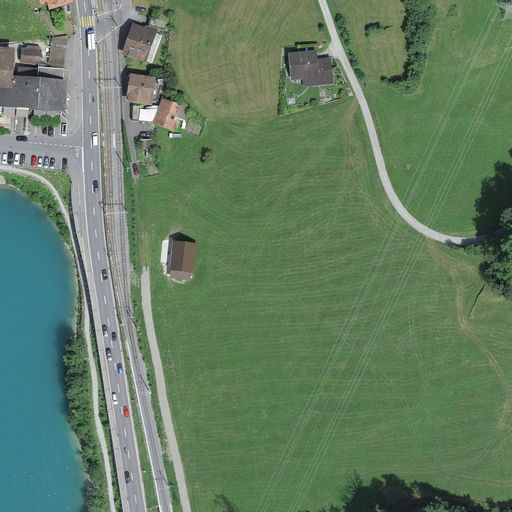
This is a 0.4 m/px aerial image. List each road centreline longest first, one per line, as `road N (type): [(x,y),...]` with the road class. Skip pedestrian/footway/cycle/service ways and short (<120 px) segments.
road 1 (primary): [(137,511),(95,229),(91,147)]
road 2 (unclassified): [(321,0),(402,213),(436,235),(465,241),(511,226)]
